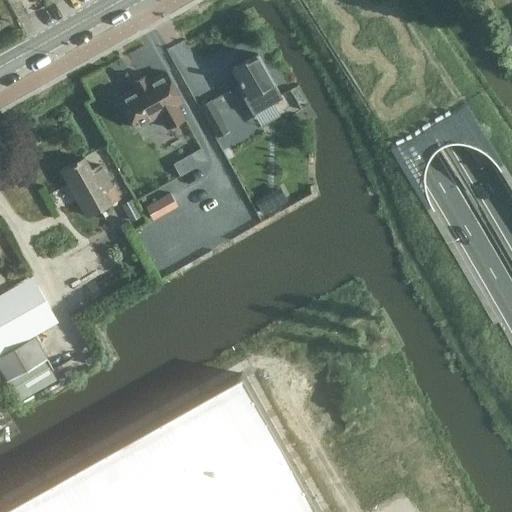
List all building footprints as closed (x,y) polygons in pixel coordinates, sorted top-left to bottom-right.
[(511,46),(511,24),(511,23),(486,38),(496,56),(511,46)] [(232,67),(249,97),(258,91),(267,106),(282,98),(273,83),(273,82),(256,52),(232,67)] [(166,128),(183,118),(176,105),(181,102),(164,72),(148,81),(145,76),(132,83),(135,88),(118,98),(135,128),(159,115),(166,128)] [(199,106),(209,124),(221,117),(211,99),(199,106)] [(200,147),(173,162),(180,174),(207,158),(200,147)] [(60,169),(86,218),(119,198),(100,164),(91,170),(84,157),(60,169)] [(279,187),(255,200),(262,213),(286,199),(279,187)] [(170,192),(146,206),(153,218),(177,205),(170,192)] [(133,198),(122,204),(131,222),(143,216),(133,198)] [(46,355),(34,334),(0,354),(0,369),(5,379),(46,355)] [(319,511),(242,373),(0,508),(0,511),(319,511)]
